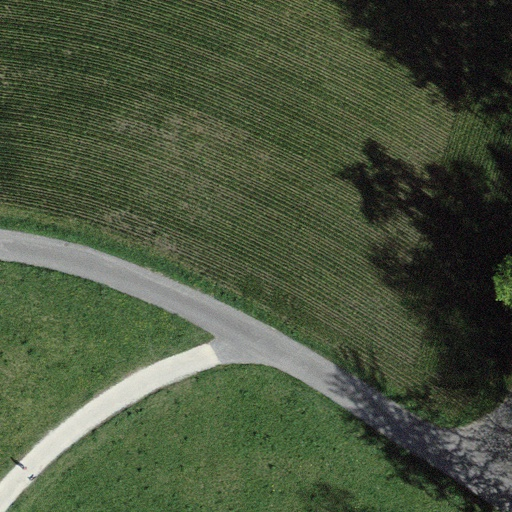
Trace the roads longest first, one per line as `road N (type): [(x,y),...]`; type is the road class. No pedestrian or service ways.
road 1 (unclassified): [(511,504),(254,337),(125,277),(0,248)]
road 2 (track): [(254,337),(147,384),(91,422),(2,511)]
